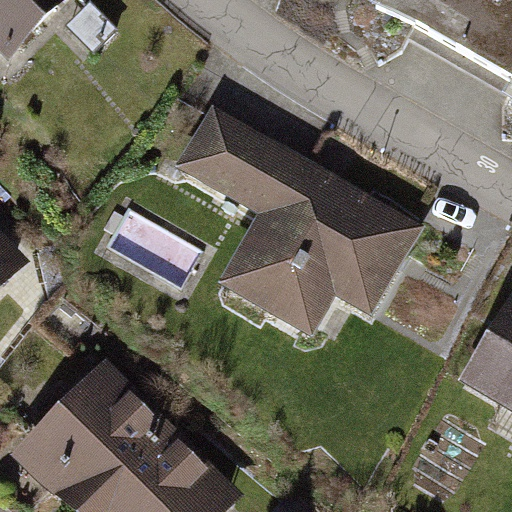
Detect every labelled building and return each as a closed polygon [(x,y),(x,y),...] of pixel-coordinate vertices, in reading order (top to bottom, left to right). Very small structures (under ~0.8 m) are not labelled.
[(74,0),(0,0),(0,77),(41,36),(87,82),(122,46),(74,0)] [(390,0),(372,33),(456,80),(501,0),(390,0)] [(511,0),(501,0),(456,80),(511,111),(511,0)] [(422,244),(208,127),(173,192),(252,235),(209,314),(304,367),(328,322),(367,343),(422,244)] [(0,311),(29,282),(0,253),(0,311)] [(511,306),(510,305),(449,413),(511,448),(511,306)] [(5,481),(36,511),(110,511),(171,450),(101,382),(5,481)] [(310,454),(297,424),(278,432),(291,462),(310,454)] [(110,511),(235,511),(171,450),(110,511)]
